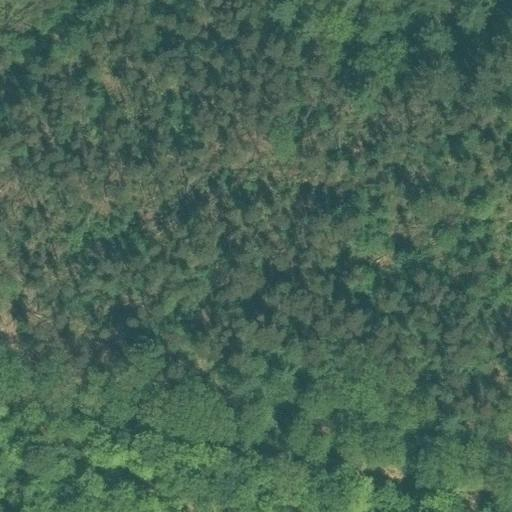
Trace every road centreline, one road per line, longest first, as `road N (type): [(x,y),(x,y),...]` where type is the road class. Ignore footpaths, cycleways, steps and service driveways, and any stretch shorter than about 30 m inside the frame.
road 1 (track): [(0,391),(359,473),(484,510)]
road 2 (track): [(98,0),(0,86)]
